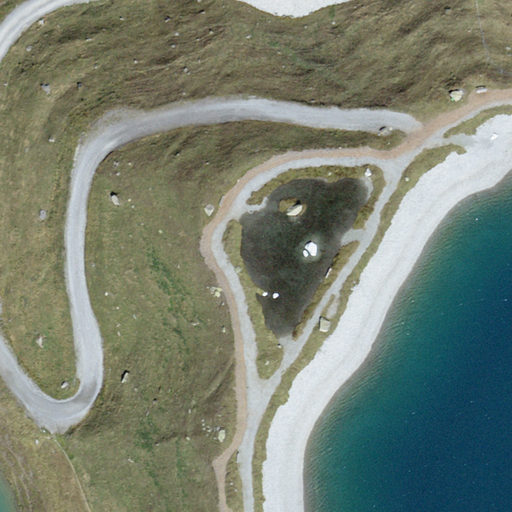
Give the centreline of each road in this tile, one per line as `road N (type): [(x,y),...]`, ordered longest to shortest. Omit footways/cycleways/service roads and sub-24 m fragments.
road 1 (track): [(0,351),(46,417),(73,415),(88,395),(74,221),(88,155),(105,135),(174,114),(254,106),(384,117),(426,137)]
road 2 (track): [(426,137),(380,162),(273,167),(251,182),(218,229),(251,351),(245,511)]
